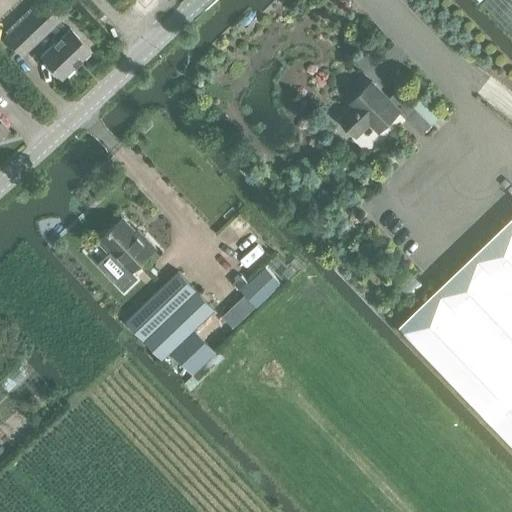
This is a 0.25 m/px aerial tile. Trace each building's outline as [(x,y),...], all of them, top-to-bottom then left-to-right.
[(67,27),(58,19),(59,18),(41,0),(39,0),(3,35),(21,55),(47,29),(56,38),(39,54),(60,77),(89,49),(69,26),(67,27)] [(511,34),(511,0),(483,0),(481,2),(511,34)] [(353,104),(339,117),(356,134),(370,121),(379,130),(399,110),(408,118),(422,133),(432,123),(417,109),(397,89),(389,97),(372,80),(350,101),(353,104)] [(109,229),(98,240),(110,252),(99,263),(125,289),(139,276),(133,269),(156,247),(144,234),(142,236),(123,216),(112,227),(111,226),(109,229)] [(511,216),(400,324),(511,440),(511,216)] [(286,278),(295,267),(277,252),(268,263),(286,278)] [(250,281),(266,298),(282,282),(266,266),(250,281)] [(194,327),(215,308),(178,270),(126,320),(162,358),(171,350),(194,327)]
